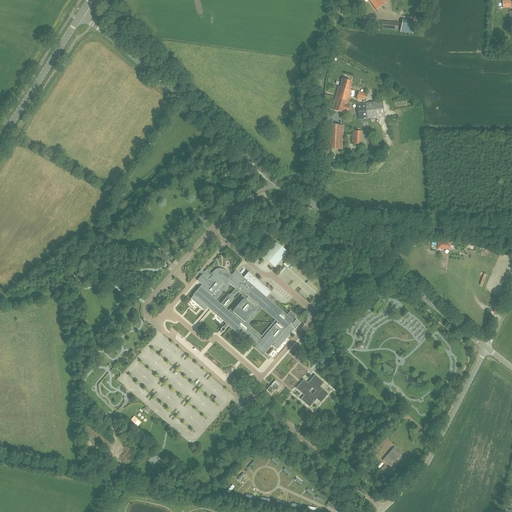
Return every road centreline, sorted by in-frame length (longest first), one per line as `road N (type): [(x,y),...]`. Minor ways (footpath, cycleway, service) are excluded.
road 1 (tertiary): [(310,211),(80,14)]
road 2 (unclassified): [(310,211),(321,76),(338,0)]
road 3 (unclassified): [(381,511),(424,469),(487,348)]
road 4 (tertiary): [(487,348),(338,230)]
road 5 (unclassified): [(511,228),(338,230)]
road 6 (tertiary): [(0,140),(80,14)]
